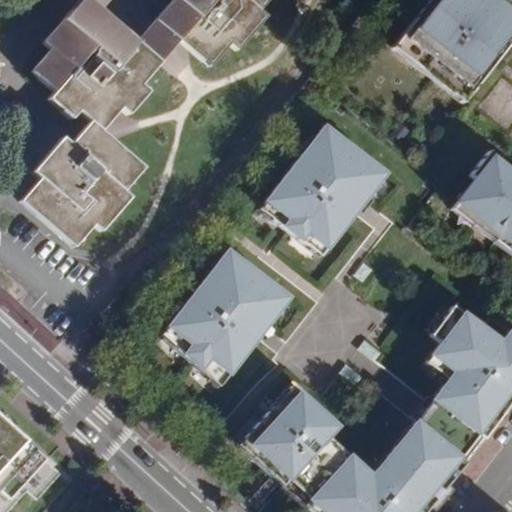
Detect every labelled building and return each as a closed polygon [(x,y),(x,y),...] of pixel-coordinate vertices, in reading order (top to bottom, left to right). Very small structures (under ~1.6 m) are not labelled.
[(170,0),(144,30),(135,40),(111,19),(88,0),(77,0),(40,43),(48,50),(29,71),(53,92),(47,99),(69,119),(76,111),(89,122),(75,138),(68,146),(60,139),(45,156),(31,172),(39,179),(20,202),(72,247),(92,225),(100,232),(129,198),(121,192),(141,169),(110,142),(106,139),(98,132),(118,108),(126,115),(145,93),(136,85),(167,50),(176,39),(208,67),(228,45),(236,52),(266,18),(258,11),(267,0),(170,0)] [(426,0),(399,36),(470,92),(490,66),(494,61),(499,55),(508,44),(502,39),(511,27),(511,11),(497,0),(426,0)] [(271,222),(267,227),(283,239),(316,264),(330,247),(334,250),(350,230),(356,222),(351,218),(357,210),(359,207),(364,211),(370,203),(385,184),(324,136),(314,149),(317,152),(306,166),(303,163),(262,216),(271,222)] [(511,171),(497,160),(491,156),(472,180),(476,183),(458,207),(498,237),(493,244),(511,258),(511,171)] [(162,333),(175,343),(171,348),(190,365),(210,384),(227,362),(234,366),(244,352),(255,339),(250,335),(256,328),(259,324),(264,328),(266,324),(285,301),(223,253),(213,266),(216,269),(206,282),(202,280),(162,333)] [(96,321),(110,334),(134,303),(119,291),(96,321)] [(393,448),(369,480),(325,440),(334,430),(294,394),(275,413),(271,410),(240,442),(255,455),(250,460),(262,471),(273,481),(281,488),(286,482),(318,511),(424,511),(463,463),(462,462),(469,453),(480,439),(481,440),(491,428),(499,418),(504,411),(509,404),(511,399),(511,334),(488,317),(479,329),(449,307),(428,337),(438,345),(423,365),(445,381),(428,402),(427,404),(418,415),(414,421),(412,423),(403,434),(409,439),(399,453),(393,448)] [(0,511),(8,511),(26,493),(36,502),(59,476),(9,431),(13,426),(0,414),(0,511)]
